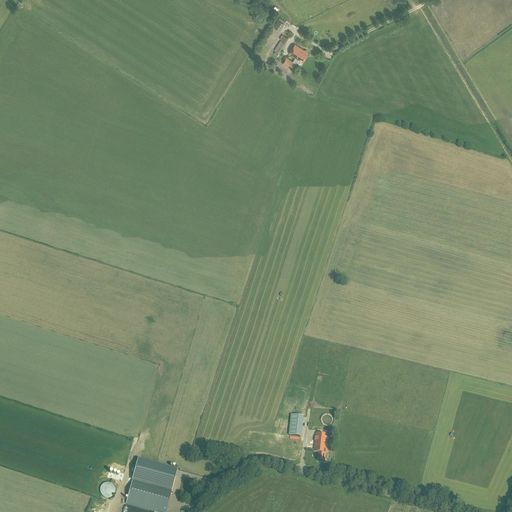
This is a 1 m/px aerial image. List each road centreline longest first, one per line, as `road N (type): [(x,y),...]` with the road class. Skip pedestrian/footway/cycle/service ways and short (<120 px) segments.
road 1 (unclassified): [(191,511),(228,471),(267,461),(465,511)]
road 2 (track): [(430,0),(326,52),(287,28)]
